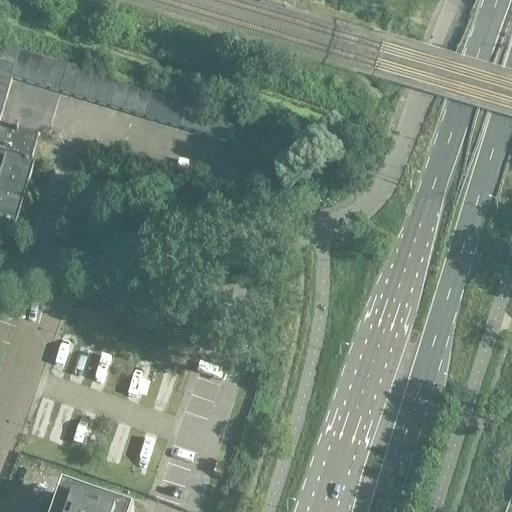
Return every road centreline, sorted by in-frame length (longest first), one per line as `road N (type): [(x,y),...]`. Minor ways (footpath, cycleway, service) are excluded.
road 1 (unclassified): [(0,279),(316,228),(390,173),(439,50)]
road 2 (primary): [(494,0),(319,511)]
road 3 (primary): [(380,511),(511,82)]
